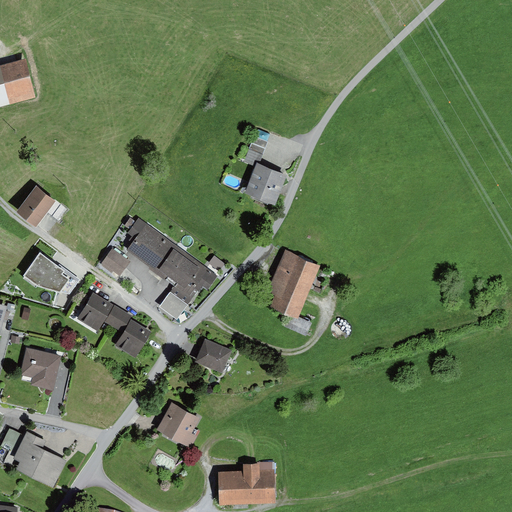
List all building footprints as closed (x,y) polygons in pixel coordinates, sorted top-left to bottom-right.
[(26,56),(0,62),(0,105),(37,96),(26,56)] [(268,140),(254,135),(249,147),(263,152),(268,140)] [(263,152),(249,147),(244,159),(255,164),(257,159),(260,161),(263,152)] [(255,164),(246,189),(275,201),(287,171),(260,161),(257,159),(255,164)] [(36,183),(16,207),(35,222),(45,209),(54,199),(55,198),(36,183)] [(54,199),(45,209),(58,220),(67,209),(54,199)] [(126,248),(157,271),(177,245),(139,217),(128,231),(135,236),(126,248)] [(218,274),(177,245),(157,271),(175,284),(170,290),(188,303),(202,283),(209,287),(218,274)] [(113,248),(101,263),(112,271),(113,270),(120,275),(130,261),(113,248)] [(41,249),(24,269),(39,280),(69,291),(80,277),(41,249)] [(320,263),(285,249),(269,288),(276,291),(272,302),(299,313),(320,263)] [(214,254),(209,261),(219,269),(225,263),(214,254)] [(93,290),(77,317),(97,329),(104,319),(113,303),(93,290)] [(188,303),(170,290),(160,305),(177,318),(188,303)] [(0,329),(3,318),(8,319),(11,311),(6,309),(7,303),(0,301),(0,329)] [(133,314),(113,303),(104,319),(123,330),(131,318),(133,314)] [(24,306),(21,317),(28,319),(31,308),(24,306)] [(291,311),(285,324),(306,334),(312,321),(291,311)] [(123,330),(115,344),(135,356),(151,330),(131,318),(123,330)] [(12,335),(11,341),(19,343),(21,337),(12,335)] [(205,337),(195,359),(222,370),(232,349),(205,337)] [(27,346),(20,373),(33,376),(31,383),(54,388),(62,354),(27,346)] [(172,401),(157,427),(192,446),(197,436),(191,433),(200,416),(172,401)] [(1,446),(16,453),(25,434),(10,427),(1,446)] [(47,439),(27,430),(25,434),(16,453),(14,457),(20,460),(16,467),(53,484),(66,458),(43,447),(47,439)] [(243,469),(219,470),(220,501),(275,499),(274,467),(261,468),(260,462),(260,461),(243,461),(243,469)] [(0,511),(17,511),(18,506),(0,503),(0,511)]
